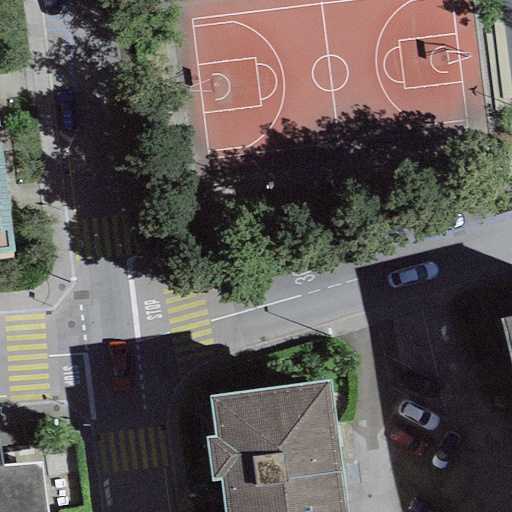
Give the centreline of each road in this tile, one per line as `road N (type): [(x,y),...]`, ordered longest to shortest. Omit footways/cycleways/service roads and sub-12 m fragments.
road 1 (residential): [(107,353),(511,230)]
road 2 (residential): [(66,0),(107,353)]
road 3 (residential): [(107,353),(127,511)]
